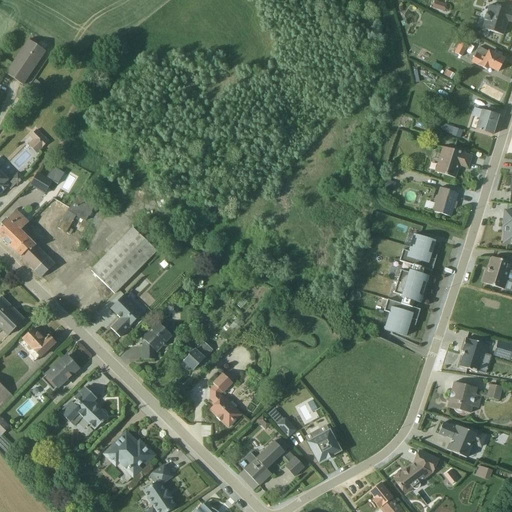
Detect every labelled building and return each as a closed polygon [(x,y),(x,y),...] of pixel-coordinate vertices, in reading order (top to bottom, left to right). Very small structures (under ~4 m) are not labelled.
[(443,5),(431,0),(430,0),(427,9),(439,14),(443,5)] [(483,22),(480,30),(502,36),(506,22),(511,24),(511,20),(511,14),(487,7),(485,14),(484,14),(482,21),(483,22)] [(27,38),(5,71),(20,80),(42,48),(27,38)] [(467,47),(459,43),(453,54),(461,58),(467,47)] [(478,48),(470,63),(486,72),(488,70),(496,74),(504,60),(487,51),(486,52),(478,48)] [(453,75),(446,71),(443,76),(450,80),(453,75)] [(497,117),(473,109),(470,117),(478,119),(474,131),(491,136),(497,117)] [(453,128),(450,136),(459,139),(462,131),(453,128)] [(47,142),(35,131),(29,137),(32,141),(27,146),(36,155),(42,149),(41,148),(47,142)] [(438,134),(429,131),(427,138),(436,140),(438,134)] [(441,148),(433,173),(454,179),(456,172),(458,172),(459,168),(467,170),(471,157),(463,155),(464,153),(448,148),(447,150),(441,148)] [(0,172),(0,194),(7,187),(10,190),(15,185),(17,186),(23,180),(17,174),(11,179),(7,176),(5,177),(0,172)] [(94,207),(37,172),(29,187),(67,210),(66,212),(84,223),(88,217),(89,217),(91,213),(91,212),(94,207)] [(392,192),(395,183),(384,180),(381,189),(392,192)] [(422,210),(449,218),(452,210),(454,210),(456,203),(454,203),(457,194),(438,189),(436,196),(434,197),(432,202),(433,204),(425,202),(422,210)] [(28,224),(16,211),(7,220),(5,219),(0,224),(2,226),(0,228),(0,238),(6,245),(28,224)] [(511,211),(502,211),(500,229),(502,229),(501,245),(511,246),(511,211)] [(20,231),(33,243),(37,239),(30,233),(33,229),(28,224),(20,231)] [(156,252),(131,228),(89,271),(114,295),(118,292),(156,252)] [(40,278),(55,265),(20,231),(6,245),(40,278)] [(433,260),(428,259),(433,242),(412,235),(406,252),(401,251),(398,262),(411,266),(410,272),(407,271),(406,273),(399,271),(392,294),(399,296),(399,298),(401,299),(399,304),(386,301),(383,312),(388,314),(383,331),(404,337),(409,320),(413,321),(415,321),(419,311),(411,308),(414,299),(422,301),(428,282),(420,279),(423,270),(431,272),(435,257),(433,260)] [(481,284),(503,291),(510,293),(511,284),(511,273),(509,272),(511,264),(491,258),(485,275),(484,275),(481,284)] [(142,313),(124,295),(109,310),(118,319),(109,329),(119,339),(130,328),(129,327),(142,313)] [(23,320),(0,298),(0,329),(7,337),(23,320)] [(221,337),(228,343),(243,325),(236,319),(221,337)] [(171,337),(156,323),(140,338),(141,339),(141,360),(155,360),(156,353),(161,347),(166,347),(166,343),(171,337)] [(33,328),(21,340),(40,359),(55,344),(47,336),(43,339),(33,328)] [(458,367),(477,373),(484,375),(490,357),(482,355),(485,346),(464,339),(461,350),(463,351),(458,367)] [(201,342),(181,363),(191,372),(212,351),(201,342)] [(511,346),(496,342),(492,356),(509,362),(511,351),(511,346)] [(53,369),(41,380),(52,392),(65,380),(66,382),(79,370),(65,355),(52,367),(53,369)] [(228,429),(241,416),(235,409),(236,407),(231,402),(229,403),(222,397),(221,397),(220,396),(222,394),(232,384),(221,374),(211,384),(213,386),(208,390),(208,400),(213,405),(209,410),(216,417),(215,418),(219,422),(221,421),(228,429)] [(452,383),(446,408),(452,411),(454,413),(456,414),(459,414),(462,413),(469,414),(471,408),(477,409),(480,397),(498,401),(501,388),(488,386),(486,394),(475,392),(476,389),(452,383)] [(0,410),(13,397),(0,384),(0,410)] [(105,415),(105,414),(104,412),(102,411),(101,411),(100,409),(100,408),(94,403),(96,400),(84,387),(73,399),(75,402),(62,416),(69,424),(76,416),(80,419),(81,418),(94,431),(107,417),(105,415)] [(273,409),(267,415),(287,438),(295,431),(284,418),(282,419),(273,409)] [(261,415),(254,422),(257,426),(259,425),(265,431),(271,425),(261,415)] [(442,424),(437,435),(444,438),(444,437),(450,439),(453,440),(451,445),(448,444),(445,451),(465,459),(471,445),(481,449),(486,436),(476,432),(475,435),(455,427),(454,428),(449,426),(448,427),(442,424)] [(324,426),(302,438),(317,464),(325,460),(326,460),(332,457),(332,456),(339,452),(339,451),(324,426)] [(125,431),(101,455),(115,468),(115,467),(120,472),(123,476),(123,478),(123,480),(126,483),(131,478),(132,479),(142,470),(139,466),(142,463),(145,466),(155,456),(139,440),(137,442),(125,431)] [(243,471),(238,475),(252,491),(257,486),(258,487),(270,475),(265,469),(279,457),(286,464),(283,467),(293,478),(303,468),(288,452),(287,453),(285,451),(288,448),(279,437),(255,459),(250,454),(238,465),(243,471)] [(432,474),(438,460),(418,452),(412,465),(399,474),(398,473),(392,478),(393,479),(392,480),(403,496),(412,489),(413,490),(415,490),(416,490),(418,489),(419,487),(419,486),(419,484),(432,474)] [(145,511),(167,511),(176,507),(162,485),(172,478),(163,465),(151,474),(156,482),(142,491),(152,507),(145,511)] [(491,471),(476,466),(473,476),(488,481),(491,471)] [(402,511),(379,483),(368,493),(373,499),(371,501),(378,509),(374,511),(402,511)]
